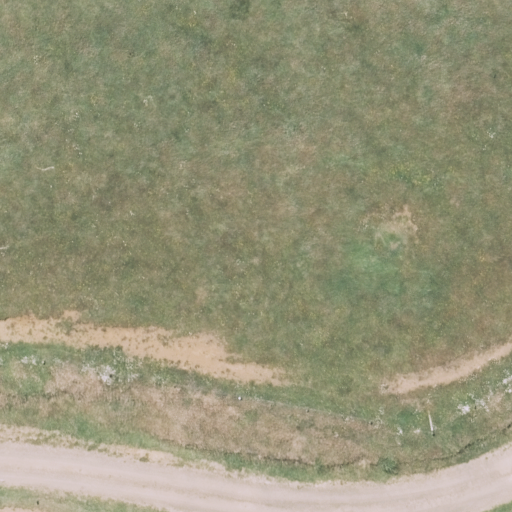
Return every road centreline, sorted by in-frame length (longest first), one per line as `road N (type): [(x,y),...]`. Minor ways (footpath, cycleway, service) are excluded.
road 1 (track): [(331,511),(0,467)]
road 2 (track): [(511,474),(403,507),(345,511)]
